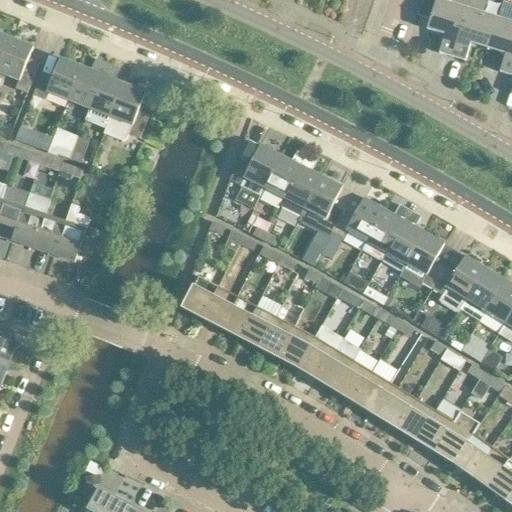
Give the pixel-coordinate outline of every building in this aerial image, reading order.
[(439,54),(453,58),(470,0),(453,0),(453,4),(441,0),(423,0),(418,16),(431,20),(427,30),(439,34),(445,36),(439,54)] [(488,49),(490,45),(498,18),(483,13),(487,0),(470,0),(453,58),(466,62),(471,44),(478,46),(488,49)] [(511,21),(498,18),(490,45),(488,49),(499,53),(506,55),(500,73),(511,76),(511,21)] [(0,68),(10,39),(0,34),(0,68)] [(12,40),(0,69),(0,73),(19,81),(16,90),(28,95),(37,71),(40,63),(30,59),(34,48),(12,40)] [(53,78),(43,73),(33,97),(45,102),(48,93),(69,101),(82,68),(61,59),(53,78)] [(92,72),(82,68),(69,101),(90,110),(108,66),(98,62),(92,72)] [(107,129),(111,118),(125,85),(115,81),(118,70),(108,66),(90,110),(86,121),(107,129)] [(107,129),(105,135),(122,142),(127,140),(129,135),(141,140),(150,117),(139,112),(147,94),(125,85),(111,118),(107,129)] [(21,127),(16,141),(27,145),(32,131),(21,127)] [(0,165),(9,168),(13,156),(13,154),(8,153),(10,145),(2,143),(0,149),(0,165)] [(261,197),(265,189),(281,157),(261,146),(252,164),(241,159),(240,162),(230,182),(261,197)] [(62,148),(59,156),(71,160),(73,152),(62,148)] [(33,152),(30,162),(40,165),(43,156),(33,152)] [(73,152),(71,160),(82,164),(85,156),(73,152)] [(265,189),(285,200),(307,157),(303,155),(298,153),(293,163),(281,157),(265,189)] [(43,156),(40,165),(50,169),(54,159),(43,156)] [(322,178),(311,172),(317,162),(312,160),(312,159),(307,157),(285,200),(281,207),(302,218),(306,210),(322,178)] [(61,172),(60,175),(72,179),(73,176),(81,179),(84,170),(64,163),(61,172)] [(321,228),(332,234),(344,212),(334,206),(343,188),(322,178),(306,210),(326,220),(321,228)] [(0,215),(0,237),(14,242),(30,194),(10,187),(5,202),(0,215)] [(30,194),(14,242),(34,249),(45,216),(51,201),(30,194)] [(355,217),(344,212),(332,234),(343,240),(348,232),(367,243),(385,211),(364,200),(355,217)] [(66,223),(54,256),(76,264),(79,253),(92,257),(100,232),(88,228),(91,219),(78,215),(80,208),(72,205),(66,223)] [(362,252),(382,264),(411,211),(407,209),(407,210),(400,206),(395,217),(385,211),(367,243),(362,252)] [(382,264),(401,275),(424,233),(415,228),(421,218),(415,214),(411,211),(382,264)] [(45,216),(34,249),(54,256),(66,223),(45,216)] [(226,229),(213,223),(210,230),(222,236),(226,229)] [(253,236),(264,242),(268,234),(257,229),(253,236)] [(228,240),(240,247),(244,238),(232,232),(228,240)] [(424,233),(401,275),(400,277),(422,289),(424,285),(432,290),(445,268),(435,262),(445,245),(424,233)] [(278,240),(268,234),(264,242),(275,247),(278,240)] [(257,245),(244,238),(240,247),(253,253),(257,245)] [(259,256),(279,266),(283,258),(264,248),(259,256)] [(459,314),(467,300),(486,270),(466,257),(455,274),(445,268),(432,290),(443,297),(440,303),(459,314)] [(283,258),(279,266),(293,273),(297,265),(283,258)] [(467,300),(486,312),(505,281),(486,270),(467,300)] [(309,272),(304,280),(317,286),(321,278),(309,272)] [(350,273),(344,284),(364,295),(368,288),(370,284),(350,273)] [(182,310),(202,320),(219,288),(199,278),(182,310)] [(337,301),(338,299),(343,290),(321,278),(317,286),(316,289),(337,301)] [(486,312),(506,324),(511,313),(511,285),(505,281),(486,312)] [(238,298),(219,288),(202,320),(221,330),(238,298)] [(368,288),(364,295),(384,306),(388,299),(368,288)] [(364,302),(343,290),(338,299),(360,311),(360,310),(364,302)] [(221,330),(240,340),(257,308),(238,298),(221,330)] [(389,298),(384,306),(392,311),(397,303),(389,298)] [(364,302),(360,310),(372,317),(377,309),(364,302)] [(276,318),(257,308),(240,340),(260,350),(276,318)] [(383,312),(378,320),(397,332),(402,324),(383,312)] [(511,313),(506,324),(500,334),(511,342),(511,313)] [(287,323),(276,318),(260,350),(279,360),(296,328),(301,318),(295,315),(290,316),(287,323)] [(415,331),(402,324),(397,332),(410,339),(415,331)] [(0,363),(9,367),(18,346),(6,342),(11,330),(0,325),(0,363)] [(442,325),(436,337),(442,340),(443,341),(449,330),(442,325)] [(316,338),(296,328),(279,360),(298,370),(316,338)] [(390,328),(385,336),(392,340),(397,332),(390,328)] [(298,370),(316,381),(335,350),(316,338),(298,370)] [(316,381),(335,392),(354,361),(361,349),(343,338),(335,350),(316,381)] [(456,339),(452,346),(462,352),(466,346),(456,339)] [(435,343),(431,351),(443,358),(447,351),(435,343)] [(466,346),(462,352),(481,364),(485,357),(476,352),(466,346)] [(447,351),(443,358),(441,361),(459,372),(465,362),(447,351)] [(372,373),(354,361),(335,392),(353,404),(372,373)] [(0,386),(1,387),(9,367),(0,363),(0,386)] [(472,366),(467,374),(479,381),(484,374),(472,366)] [(391,384),(372,373),(353,404),(372,415),(391,384)] [(484,374),(479,381),(500,395),(505,387),(484,374)] [(511,405),(511,391),(505,387),(500,395),(499,397),(511,405)] [(379,420),(398,431),(417,400),(398,389),(379,420)] [(436,412),(417,400),(398,431),(417,442),(436,412)] [(436,412),(417,442),(435,454),(454,423),(436,412)] [(460,413),(454,423),(435,454),(453,465),(474,435),(480,424),(460,413)] [(453,465),(471,478),(492,448),(474,435),(453,465)] [(471,478),(489,490),(510,460),(492,448),(471,478)] [(511,494),(511,462),(510,460),(489,490),(506,503),(511,494)] [(99,476),(87,479),(89,487),(101,484),(99,476)] [(89,511),(130,511),(133,508),(114,497),(102,490),(89,511)]
